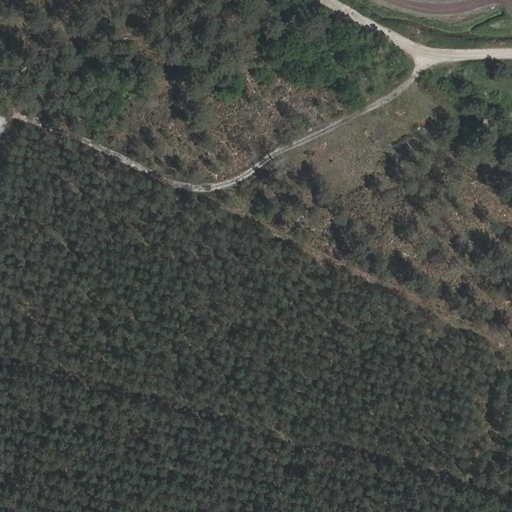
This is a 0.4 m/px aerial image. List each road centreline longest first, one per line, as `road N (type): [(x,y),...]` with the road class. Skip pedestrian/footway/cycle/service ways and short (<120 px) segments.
road 1 (track): [(0,115),(23,113),(181,184),(228,184),(388,100),(432,58)]
road 2 (track): [(511,59),(432,58),(327,0)]
